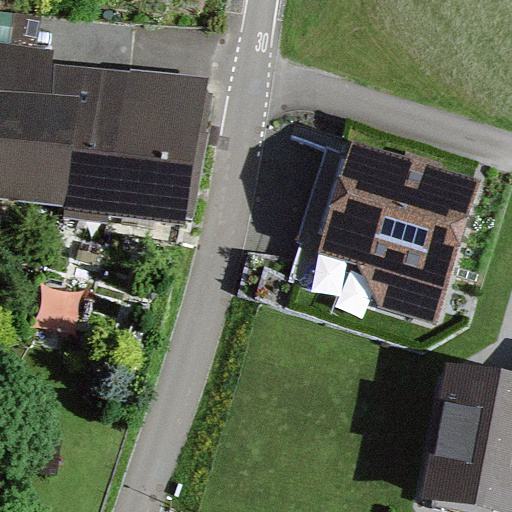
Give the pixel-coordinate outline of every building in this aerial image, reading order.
[(0,205),(59,212),(73,89),(39,86),(41,63),(0,58),(0,205)] [(73,89),(59,212),(111,217),(124,95),(73,89)] [(124,95),(111,217),(185,225),(198,103),(124,95)] [(472,183),(353,149),(325,248),(368,260),(382,305),(434,320),(472,183)] [(511,381),(452,371),(429,494),(511,509),(511,381)]
